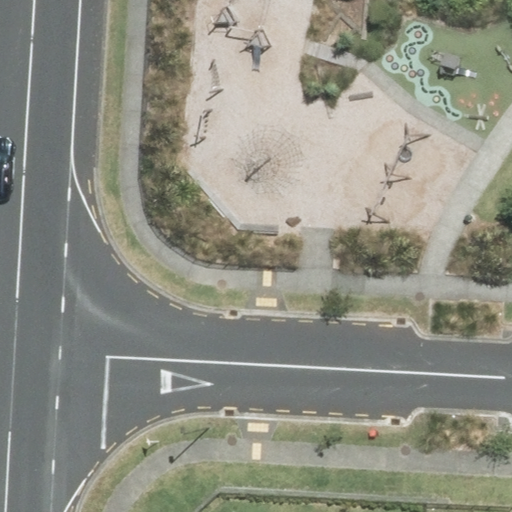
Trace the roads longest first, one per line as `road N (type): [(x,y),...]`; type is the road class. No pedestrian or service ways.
road 1 (residential): [(13,326),(511,349)]
road 2 (tertiary): [(35,0),(13,326)]
road 3 (tertiary): [(13,326),(7,511)]
